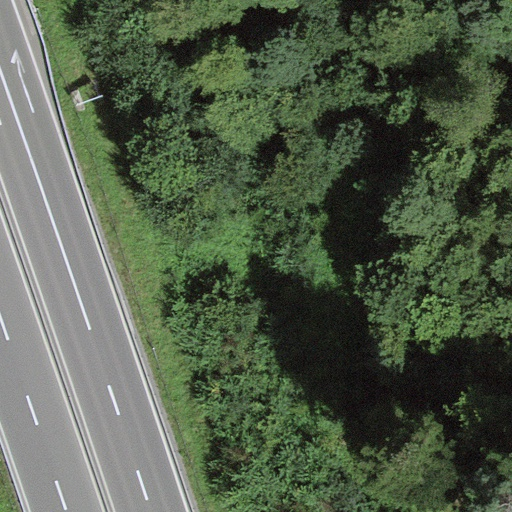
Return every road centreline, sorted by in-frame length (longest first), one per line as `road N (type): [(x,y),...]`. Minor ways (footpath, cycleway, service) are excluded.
road 1 (motorway): [(87,318),(79,232),(0,0)]
road 2 (motorway): [(87,318),(44,242),(0,119)]
road 3 (motorway): [(0,312),(67,511)]
road 4 (motorway): [(152,511),(87,318)]
